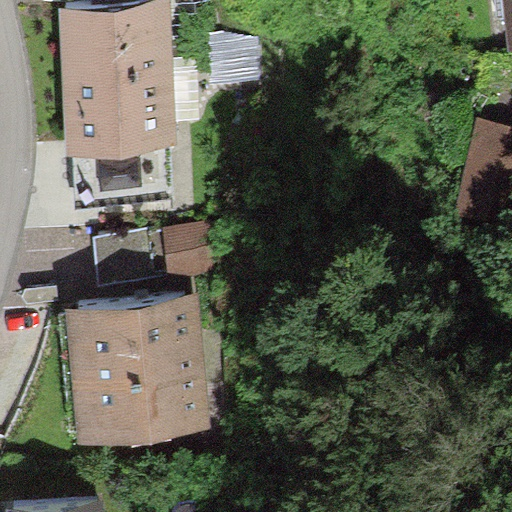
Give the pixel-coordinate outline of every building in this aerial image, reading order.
[(63,0),(61,0),(65,146),(77,145),(79,205),(183,202),(182,141),(181,125),(205,125),(204,65),(180,65),(177,0),(63,0)] [(269,49),(226,51),(227,93),(270,91),(269,49)] [(511,124),(479,115),(467,159),(511,171),(511,124)] [(217,426),(209,294),(69,303),(71,316),(55,318),(62,422),(77,421),(78,434),(152,429),(154,457),(205,453),(202,426),(217,426)] [(110,511),(110,498),(1,504),(1,511),(110,511)]
